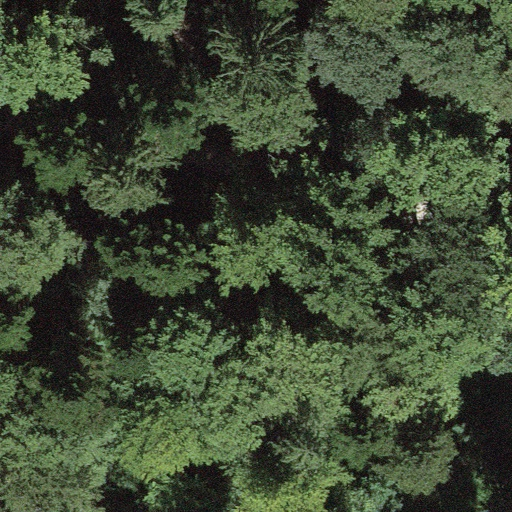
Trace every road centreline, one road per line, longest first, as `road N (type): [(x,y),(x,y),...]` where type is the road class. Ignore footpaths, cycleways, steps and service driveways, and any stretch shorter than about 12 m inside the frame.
road 1 (track): [(511,253),(421,205),(199,152),(82,148),(0,132)]
road 2 (track): [(160,0),(421,205)]
